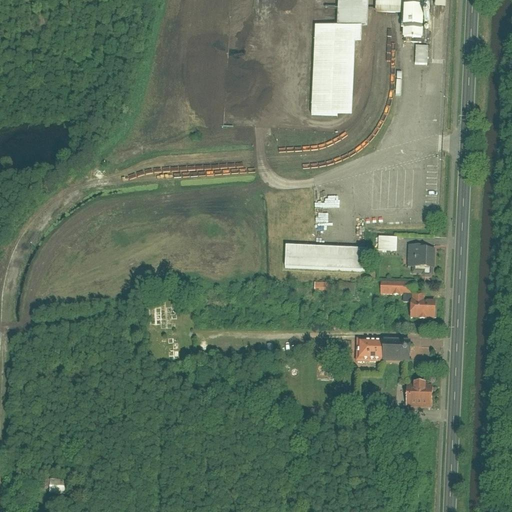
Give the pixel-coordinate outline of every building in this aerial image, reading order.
[(337,0),(337,27),(364,28),(369,28),(370,12),(370,0),(337,0)] [(370,0),(370,12),(403,14),(402,29),(427,31),(428,0),(370,0)] [(364,28),(317,26),(313,115),(353,117),(356,43),(363,43),(364,28)] [(416,47),(416,66),(429,66),(429,47),(416,47)] [(275,109),(272,83),(266,83),(269,110),(275,109)] [(396,239),(379,239),(379,253),(396,253),(396,239)] [(433,270),(434,252),(423,252),(423,249),(409,248),(409,270),(415,270),(415,277),(431,278),(432,270),(433,270)] [(366,253),(287,249),(286,271),(365,274),(366,253)] [(335,292),(335,284),(315,284),(315,292),(335,292)] [(337,296),(356,294),(355,284),(336,285),(337,296)] [(413,284),(382,284),(381,295),(413,295),(413,284)] [(414,303),(412,303),(411,321),(435,322),(436,304),(424,304),(425,296),(415,295),(414,303)] [(410,345),(360,342),(359,363),(409,365),(410,345)] [(415,390),(409,390),(408,408),(432,409),(433,390),(427,390),(427,387),(415,386),(415,390)] [(51,482),(50,496),(67,496),(67,483),(51,482)]
